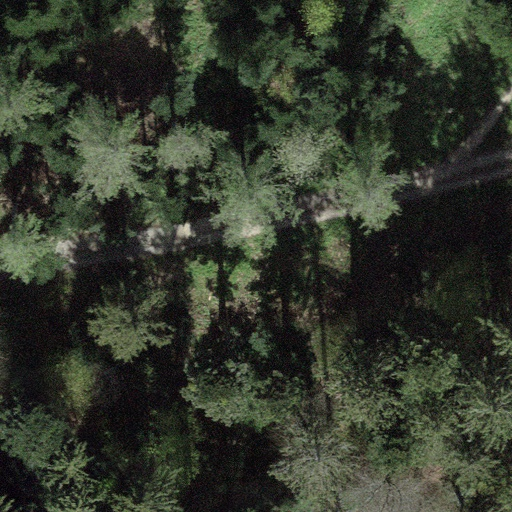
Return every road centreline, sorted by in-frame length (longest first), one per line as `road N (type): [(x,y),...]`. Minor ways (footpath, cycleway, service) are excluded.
road 1 (track): [(511,165),(0,265)]
road 2 (track): [(511,37),(287,212)]
